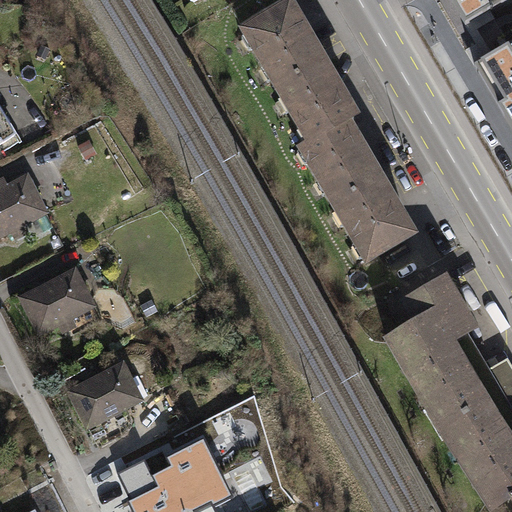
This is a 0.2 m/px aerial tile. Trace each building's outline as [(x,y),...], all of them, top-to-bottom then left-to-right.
[(184,0),(191,12),(212,0),(184,0)] [(296,0),(287,0),(245,24),(312,142),(299,149),(367,269),(420,239),(354,122),(363,117),(296,0)] [(455,0),(468,21),(502,0),(455,0)] [(511,42),(475,64),(511,128),(511,42)] [(0,145),(17,136),(0,107),(0,145)] [(90,139),(78,146),(85,160),(98,154),(90,139)] [(0,239),(10,234),(14,242),(29,234),(24,225),(47,213),(28,176),(8,186),(3,176),(0,178),(0,239)] [(77,268),(18,298),(38,337),(58,327),(62,336),(78,328),(74,320),(97,308),(77,268)] [(479,332),(448,281),(406,306),(418,326),(392,342),(496,511),(511,501),(511,408),(469,338),(479,332)] [(153,301),(142,307),(148,318),(159,312),(153,301)] [(124,362),(66,391),(86,431),(144,402),(124,362)] [(171,454),(113,485),(127,511),(184,511),(217,495),(204,471),(200,474),(195,464),(180,471),(171,454)]
